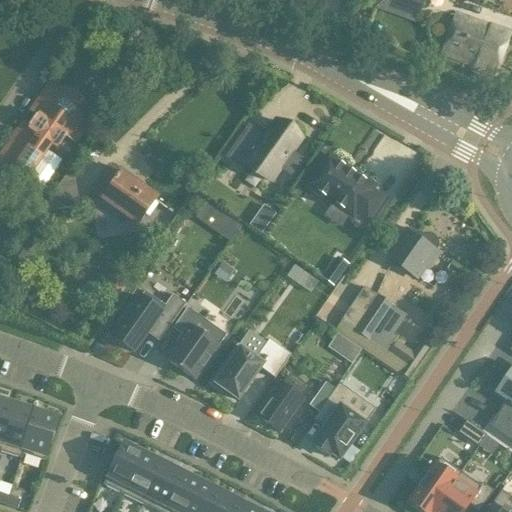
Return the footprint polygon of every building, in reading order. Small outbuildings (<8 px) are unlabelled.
[(490,25),(489,27),(455,15),(441,54),(473,66),(472,67),(493,76),(510,33),(490,25)] [(28,174),(50,142),(58,148),(65,138),(73,144),(96,110),(95,109),(94,110),(85,112),(83,105),(78,98),(71,93),(63,91),(56,91),(54,82),(53,81),(52,83),(53,89),(40,91),(41,98),(30,114),(38,120),(32,128),(24,123),(0,157),(0,170),(19,167),(28,174)] [(296,137),(270,118),(259,135),(244,124),(222,155),(238,166),(241,162),(266,179),(275,166),(286,174),(298,157),(287,149),(296,137)] [(371,187),(329,158),(309,187),(352,216),(354,213),(366,222),(382,199),(369,191),(371,187)] [(151,215),(158,204),(155,201),(156,199),(140,187),(142,184),(136,180),(134,183),(121,174),(120,174),(111,167),(92,192),(103,199),(102,200),(137,226),(145,214),(151,215)] [(206,204),(198,221),(235,238),(243,221),(206,204)] [(421,236),(413,231),(391,261),(417,279),(425,267),(428,269),(438,255),(435,253),(438,249),(438,245),(438,242),(436,239),(434,236),(431,235),(427,234),(424,235),(421,236)] [(297,284),(304,275),(294,268),(287,278),(297,284)] [(339,321),(353,330),(387,352),(397,338),(394,336),(407,316),(362,287),(339,321)] [(130,313),(126,310),(117,323),(121,326),(112,338),(133,353),(150,330),(162,338),(186,305),(173,296),(165,307),(145,292),(130,313)] [(194,341),(177,366),(195,379),(226,334),(199,315),(185,334),(194,341)] [(361,351),(347,342),(338,355),(352,364),(361,351)] [(277,384),(293,361),(271,345),(257,365),(236,350),(229,361),(232,363),(214,388),(237,404),(259,372),(277,384)] [(499,394),(508,400),(509,399),(511,401),(511,380),(510,378),(499,394)] [(257,418),(278,433),(302,400),(280,385),(257,418)] [(330,423),(313,447),(329,459),(331,455),(340,462),(368,423),(344,406),(353,394),(340,385),(319,415),(330,423)] [(511,401),(509,399),(508,400),(497,416),(501,418),(494,427),(511,439),(511,401)] [(0,451),(15,406),(0,400),(0,451)] [(0,451),(0,453),(20,460),(35,412),(15,406),(0,451)] [(58,419),(35,412),(20,460),(21,460),(22,455),(44,462),(58,419)] [(486,436),(466,422),(458,434),(478,448),(486,436)] [(123,496),(142,458),(144,455),(124,446),(125,445),(123,445),(103,486),(104,487),(104,486),(123,496)] [(142,506),(147,497),(163,465),(144,455),(142,458),(123,496),(142,506)] [(433,511),(460,473),(440,459),(408,504),(412,506),(411,507),(418,511),(433,511)] [(154,511),(163,511),(166,507),(182,475),(163,465),(147,497),(142,506),(154,511)] [(480,487),(460,473),(433,511),(463,511),(469,505),(479,511),(493,492),(482,484),(480,487)] [(187,511),(201,484),(182,475),(166,507),(163,511),(187,511)] [(211,511),(221,494),(201,484),(187,511),(211,511)] [(511,511),(511,503),(510,502),(511,499),(511,498),(501,491),(487,511),(488,511),(511,511)] [(0,504),(5,506),(8,499),(8,497),(0,493),(0,504)] [(221,494),(211,511),(235,511),(240,504),(221,494)] [(8,499),(5,506),(17,510),(20,501),(8,497),(8,499)]
